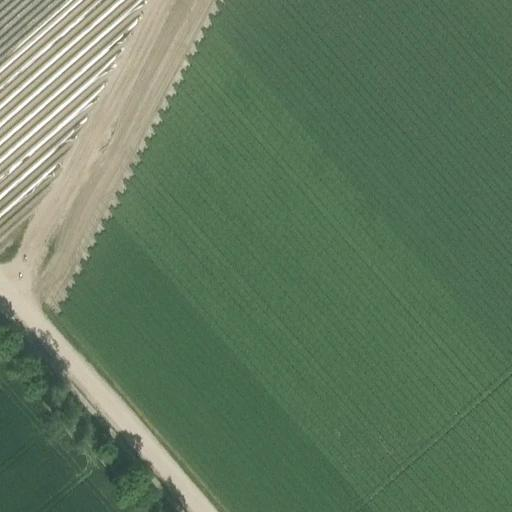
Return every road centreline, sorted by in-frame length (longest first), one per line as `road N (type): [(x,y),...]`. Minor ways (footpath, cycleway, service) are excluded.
road 1 (track): [(16,285),(173,0)]
road 2 (track): [(209,511),(0,268)]
